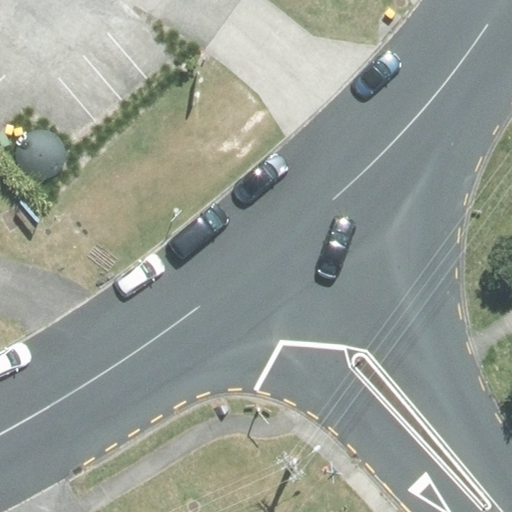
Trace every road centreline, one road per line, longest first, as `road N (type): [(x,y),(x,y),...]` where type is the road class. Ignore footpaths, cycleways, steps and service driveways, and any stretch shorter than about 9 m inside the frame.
road 1 (residential): [(271,253),(504,511)]
road 2 (residential): [(271,253),(495,0)]
road 3 (residential): [(0,435),(271,253)]
